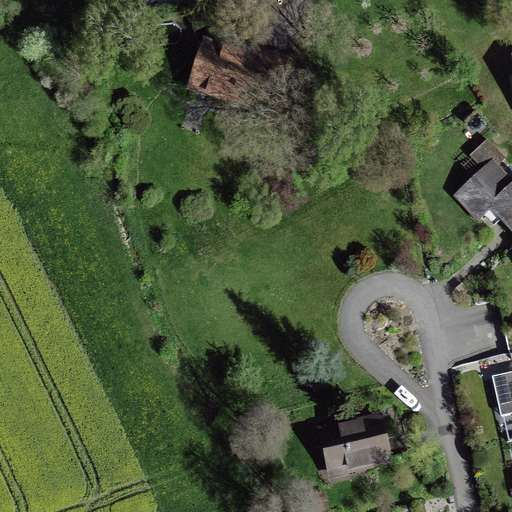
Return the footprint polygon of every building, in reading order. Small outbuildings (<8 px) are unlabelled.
[(289,65),(209,41),(192,98),(273,121),(289,65)] [(509,231),(511,228),(511,179),(496,163),(456,201),(477,224),(491,211),(509,231)] [(511,295),(502,298),(504,308),(508,324),(511,342),(511,343),(511,295)] [(511,376),(494,380),(503,419),(511,416),(511,376)] [(321,434),(329,483),(394,471),(386,423),(321,434)]
